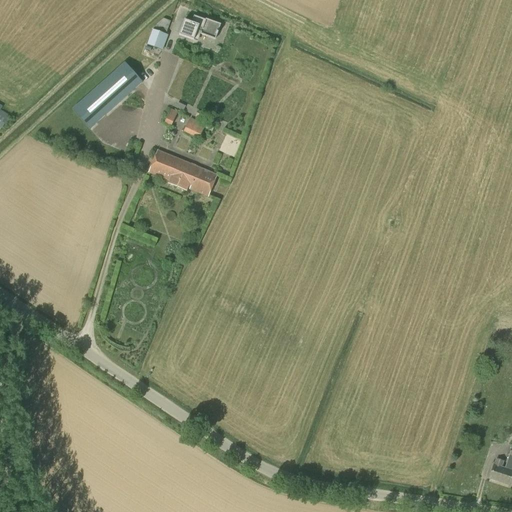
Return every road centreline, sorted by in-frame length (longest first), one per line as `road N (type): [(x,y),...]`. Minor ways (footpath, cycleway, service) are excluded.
road 1 (unclassified): [(486,511),(328,489),(263,470),(0,293)]
road 2 (track): [(258,0),(438,85)]
